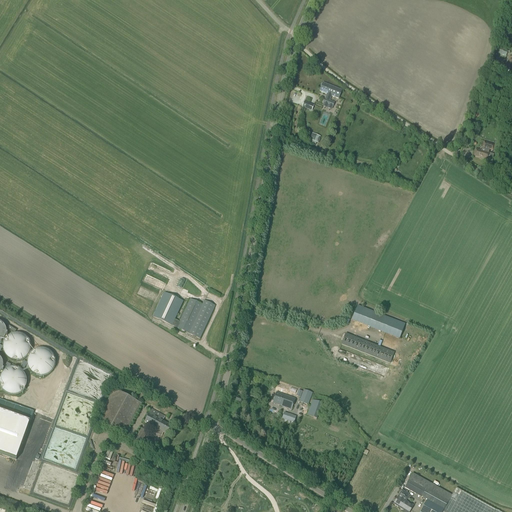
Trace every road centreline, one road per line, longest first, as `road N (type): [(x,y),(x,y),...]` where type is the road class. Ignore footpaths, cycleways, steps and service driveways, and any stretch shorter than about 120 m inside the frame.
road 1 (tertiary): [(213,422),(295,41)]
road 2 (unclassified): [(473,168),(343,84),(295,41)]
road 3 (unclassified): [(355,511),(213,422)]
